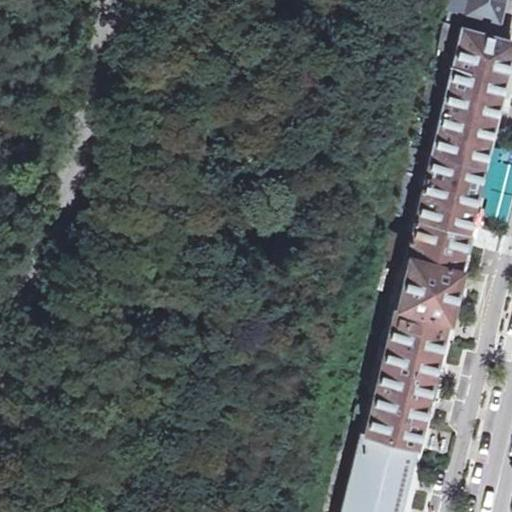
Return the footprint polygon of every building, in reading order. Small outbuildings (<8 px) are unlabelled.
[(511,0),(451,0),(448,12),(448,15),(510,30),(511,21),(511,0)] [(432,52),(450,56),(458,25),(508,37),(510,30),(448,15),(446,21),(439,21),(439,24),(434,23),(429,42),(433,44),(432,52)] [(415,117),(409,143),(428,148),(478,160),(508,37),(458,25),(450,56),(434,121),(415,117)] [(511,104),(505,102),(497,129),(511,133),(511,104)] [(411,223),(428,148),(409,143),(390,218),(411,223)] [(459,236),(478,160),(428,148),(411,223),(459,236)] [(511,153),(488,151),(484,218),(508,219),(511,159),(511,153)] [(459,236),(411,223),(408,238),(387,233),(382,255),(402,261),(360,432),(409,443),(439,319),(441,320),(453,268),(452,267),(459,236)] [(391,511),(409,443),(360,432),(341,511),(391,511)]
